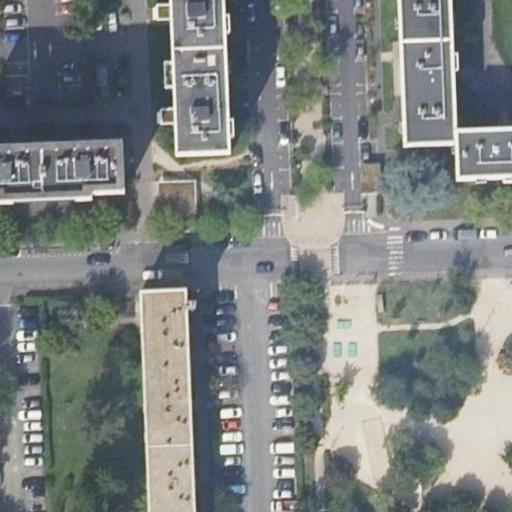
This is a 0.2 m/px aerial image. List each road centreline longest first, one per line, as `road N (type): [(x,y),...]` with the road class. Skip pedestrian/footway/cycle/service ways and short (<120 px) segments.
road 1 (residential): [(249,263),(511,251)]
road 2 (residential): [(0,273),(249,263)]
road 3 (residential): [(259,511),(249,263)]
road 4 (residential): [(0,348),(8,511)]
